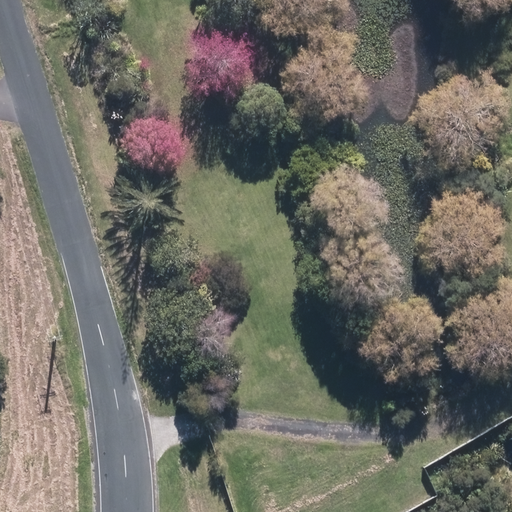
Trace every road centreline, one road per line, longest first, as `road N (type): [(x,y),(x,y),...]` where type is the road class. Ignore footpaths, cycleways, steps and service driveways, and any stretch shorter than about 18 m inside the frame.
road 1 (residential): [(6,0),(98,329),(119,511)]
road 2 (track): [(113,439),(200,415),(373,425),(456,404),(511,373)]
